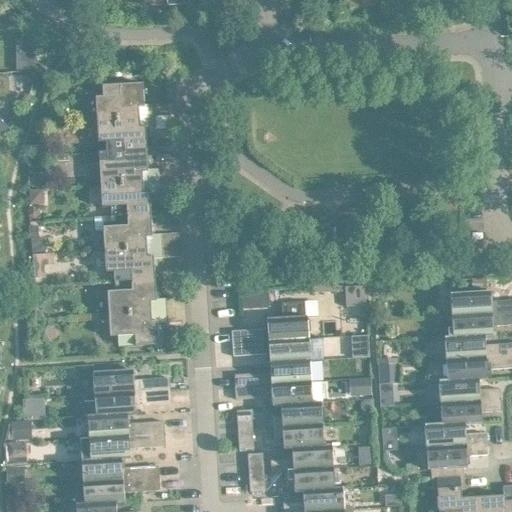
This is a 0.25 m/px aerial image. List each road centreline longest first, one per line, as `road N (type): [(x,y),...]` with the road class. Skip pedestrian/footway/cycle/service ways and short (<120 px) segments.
road 1 (residential): [(212,511),(184,118),(196,77),(221,74),(268,46)]
road 2 (residential): [(268,46),(491,38)]
road 3 (residential): [(511,235),(505,236),(498,179),(493,80)]
